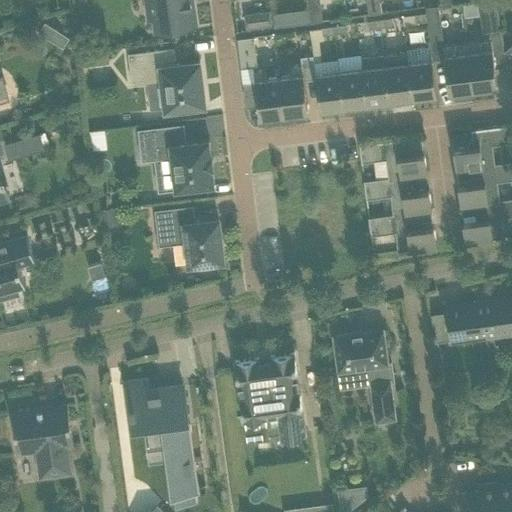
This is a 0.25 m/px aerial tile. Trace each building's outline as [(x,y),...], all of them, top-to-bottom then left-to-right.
[(194,13),(190,10),(188,0),(150,0),(155,32),(193,26),(192,25),(195,21),(194,13)] [(501,33),(495,0),(492,0),(477,3),(483,36),(487,35),(501,33)] [(426,12),(429,36),(443,35),(439,5),(425,6),(426,12)] [(310,9),(274,12),(276,25),(311,22),(310,9)] [(254,13),(245,14),(247,28),(272,24),(270,10),(261,12),(261,10),(254,11),(254,13)] [(427,20),(426,12),(414,14),(415,22),(427,20)] [(392,25),(391,17),(379,19),(380,27),(392,25)] [(380,27),(379,19),(368,21),(369,28),(380,27)] [(346,32),(345,24),(333,25),(334,33),(346,32)] [(334,33),(333,25),(322,27),(323,35),(334,33)] [(253,36),(237,38),(241,68),(257,66),(253,36)] [(497,87),(491,39),(467,43),(473,90),(497,87)] [(473,90),(467,43),(443,46),(449,93),(473,90)] [(205,104),(199,60),(176,63),(174,47),(128,53),(132,84),(162,81),(165,109),(205,104)] [(413,98),(408,62),(407,52),(384,55),(385,65),(390,101),(413,98)] [(308,111),(304,80),(316,79),(316,74),(313,57),(302,58),(302,64),(290,66),(291,75),(279,76),(284,114),(308,111)] [(432,59),(408,62),(413,98),(437,94),(432,59)] [(385,65),(362,68),(367,103),(390,101),(385,65)] [(362,68),(339,71),(344,106),(367,103),(362,68)] [(284,114),(279,76),(267,78),(265,69),(253,71),(259,117),(284,114)] [(344,106),(339,71),(316,74),(316,79),(320,110),(344,106)] [(184,123),(138,128),(142,160),(171,156),(175,188),(215,184),(213,167),(212,154),(211,154),(209,137),(186,140),(184,123)] [(511,123),(471,129),(471,130),(472,130),(473,140),(469,140),(468,147),(454,149),(456,169),(511,161),(511,160),(495,163),(492,145),(511,142),(511,123)] [(43,148),(39,134),(12,142),(16,156),(43,148)] [(388,178),(407,176),(427,173),(424,152),(410,154),(409,148),(403,149),(402,139),(403,139),(403,138),(359,144),(361,162),(386,159),(388,177),(388,178)] [(511,161),(456,169),(476,167),(477,176),(474,177),(473,183),(458,185),(461,205),(511,198),(511,197),(499,199),(497,181),(511,179),(511,161)] [(2,176),(0,170),(0,200),(8,198),(3,182),(6,181),(4,175),(2,176)] [(393,215),(412,212),(432,210),(429,189),(415,191),(414,184),(408,185),(407,176),(388,178),(388,177),(364,180),(366,198),(390,195),(393,213),(393,215)] [(481,203),(482,213),(479,213),(478,219),(464,221),(466,242),(505,237),(505,236),(504,236),(502,218),(511,216),(511,198),(461,205),(461,206),(481,203)] [(196,221),(194,205),(155,210),(159,246),(186,242),(189,264),(200,263),(200,268),(214,266),(214,261),(224,259),(219,218),(196,221)] [(393,215),(393,213),(368,216),(371,235),(372,235),(372,234),(395,231),(397,250),(397,251),(436,246),(434,225),(420,227),(419,221),(413,221),(412,212),(393,215)] [(25,286),(19,265),(35,261),(27,234),(0,242),(0,296),(1,299),(19,294),(17,288),(25,286)] [(511,331),(511,298),(448,307),(453,340),(511,331)] [(376,421),(395,418),(390,381),(394,380),(391,362),(388,363),(383,329),(333,336),(338,371),(365,368),(367,384),(371,384),(376,421)] [(278,411),(282,436),(306,433),(294,353),(270,356),(271,358),(259,360),(259,358),(235,361),(243,420),(267,417),(267,413),(278,411)] [(195,500),(193,492),(197,491),(188,424),(186,424),(185,417),(187,417),(182,385),(157,388),(157,393),(147,394),(145,380),(129,382),(132,407),(130,407),(131,414),(133,413),(134,424),(145,423),(148,445),(165,442),(172,495),(176,494),(177,503),(195,500)] [(68,403),(12,411),(18,452),(36,450),(40,478),(72,473),(68,445),(73,445),(68,403)] [(511,511),(511,485),(499,487),(498,482),(478,485),(479,490),(462,492),(464,511),(511,511)] [(339,487),(341,506),(369,503),(367,485),(339,487)] [(333,511),(332,501),(285,508),(285,511),(333,511)]
